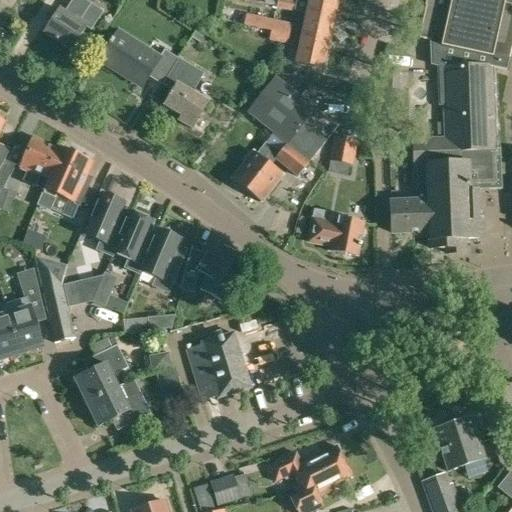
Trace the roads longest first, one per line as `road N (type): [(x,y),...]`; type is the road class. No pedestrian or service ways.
road 1 (tertiary): [(298,279),(134,160),(0,76)]
road 2 (residential): [(385,292),(380,176),(363,112),(383,0)]
road 3 (residential): [(356,389),(87,478)]
road 4 (residential): [(87,478),(40,383),(0,385)]
road 5 (residential): [(356,389),(417,511)]
road 6 (tertiary): [(385,292),(511,275)]
